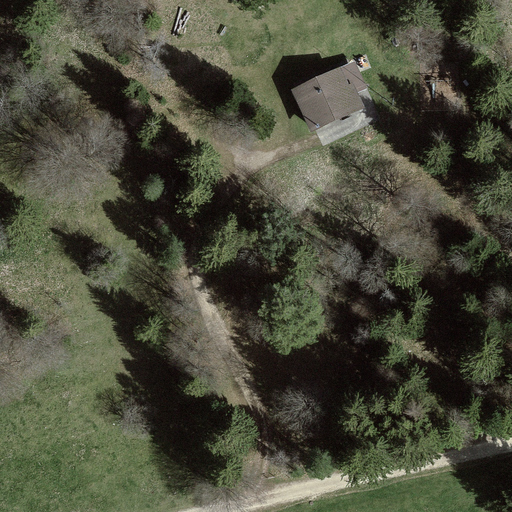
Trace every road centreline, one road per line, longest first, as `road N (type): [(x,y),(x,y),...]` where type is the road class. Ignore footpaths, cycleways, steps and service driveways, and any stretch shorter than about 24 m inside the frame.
road 1 (track): [(273,500),(230,357),(193,287),(196,257),(254,166),(301,150)]
road 2 (track): [(222,511),(511,437)]
